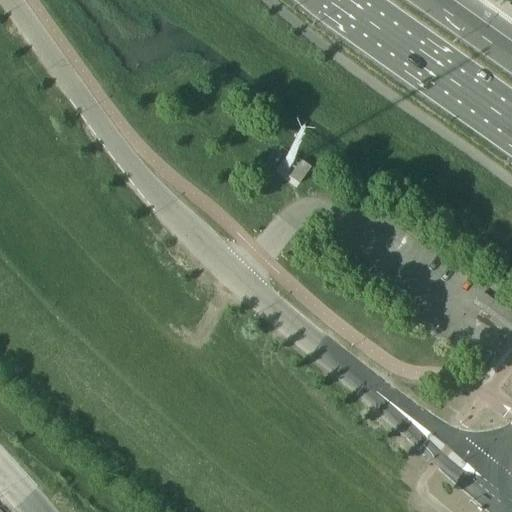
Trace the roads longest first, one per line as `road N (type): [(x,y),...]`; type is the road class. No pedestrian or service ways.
road 1 (unclassified): [(484,475),(285,323),(210,255),(9,0)]
road 2 (primary): [(342,0),(511,119)]
